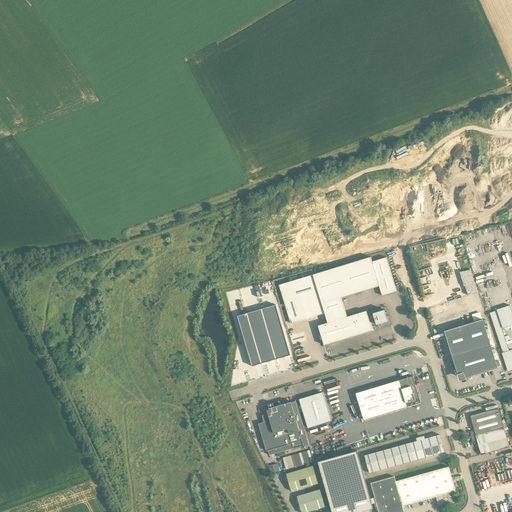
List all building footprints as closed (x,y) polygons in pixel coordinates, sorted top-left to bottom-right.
[(371,257),(313,275),(325,313),(328,323),(318,326),(324,345),(372,331),(369,319),(374,318),(376,325),(388,321),(384,310),(373,313),(373,316),(368,317),(366,311),(347,317),(341,298),(379,286),(382,296),(402,290),(392,256),(372,262),(371,257)] [(296,280),(279,285),(290,324),(308,319),(325,313),(313,275),(296,280)] [(429,307),(431,315),(448,311),(446,303),(429,307)] [(511,370),(511,349),(509,351),(502,329),(511,325),(511,311),(510,305),(496,310),(497,311),(489,313),(503,353),(502,353),(508,372),(511,370)] [(275,306),(261,310),(276,360),(290,356),(275,306)] [(261,310),(246,315),(262,364),(276,360),(261,310)] [(474,322),(482,319),(480,312),(472,315),(474,322)] [(246,315),(237,318),(252,367),(262,364),(246,315)] [(444,331),(448,343),(486,331),(483,319),(444,331)] [(490,343),(486,331),(448,343),(452,355),(490,343)] [(490,343),(452,355),(458,376),(460,377),(459,378),(461,379),(462,378),(463,379),(479,374),(479,375),(481,374),(481,373),(498,368),(490,343)] [(356,393),(364,420),(421,403),(419,398),(421,398),(419,394),(418,394),(413,376),(356,393)] [(323,392),(299,400),(308,428),(332,421),(323,392)] [(264,422),(258,424),(266,451),(268,451),(269,456),(293,448),(303,446),(304,447),(309,445),(296,400),(295,400),(295,401),(295,402),(291,403),(291,402),(274,407),(273,404),(274,404),(273,404),(268,406),(269,410),(267,410),(267,411),(268,414),(262,416),(264,422)] [(470,432),(471,437),(504,428),(498,408),(470,416),(474,431),(470,432)] [(477,441),(481,455),(509,447),(504,428),(471,437),(473,442),(477,441)] [(364,456),(369,473),(444,452),(440,435),(364,456)] [(283,457),(286,469),(314,463),(311,450),(283,457)] [(357,450),(318,461),(331,511),(360,511),(373,509),(372,504),(376,503),(375,498),(371,499),(357,450)] [(270,465),(272,473),(280,470),(278,463),(270,465)] [(286,474),(291,491),(318,483),(313,466),(286,474)] [(394,476),(371,483),(375,498),(376,503),(378,511),(404,511),(402,506),(435,497),(438,507),(454,502),(451,492),(455,491),(449,467),(396,481),(394,476)] [(297,496),(301,511),(307,511),(325,507),(320,490),(297,496)]
